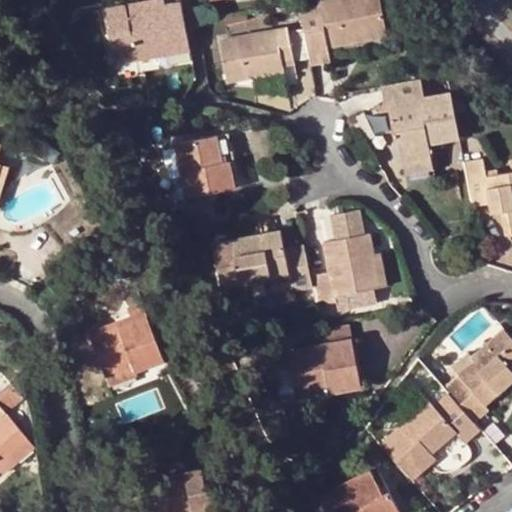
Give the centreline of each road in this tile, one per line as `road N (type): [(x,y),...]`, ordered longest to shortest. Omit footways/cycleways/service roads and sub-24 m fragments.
road 1 (residential): [(511,292),(438,294),(394,211),(340,169),(306,110)]
road 2 (residential): [(0,293),(36,325),(74,511)]
